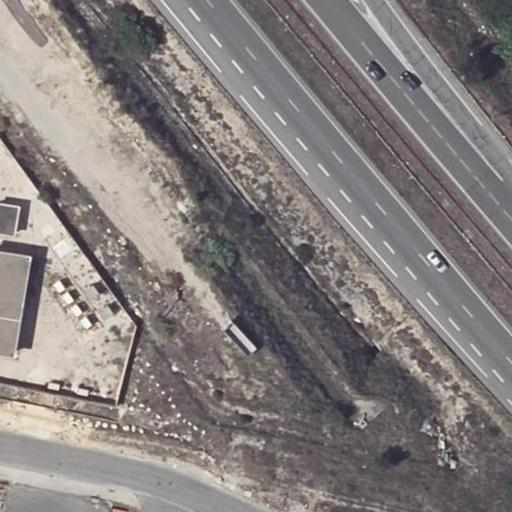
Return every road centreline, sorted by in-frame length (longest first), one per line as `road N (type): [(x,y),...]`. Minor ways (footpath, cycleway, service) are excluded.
road 1 (motorway): [(198,0),(511,360)]
road 2 (motorway): [(511,219),(328,0)]
road 3 (unclassified): [(0,451),(183,489),(233,511)]
road 4 (motorway): [(511,179),(376,0)]
